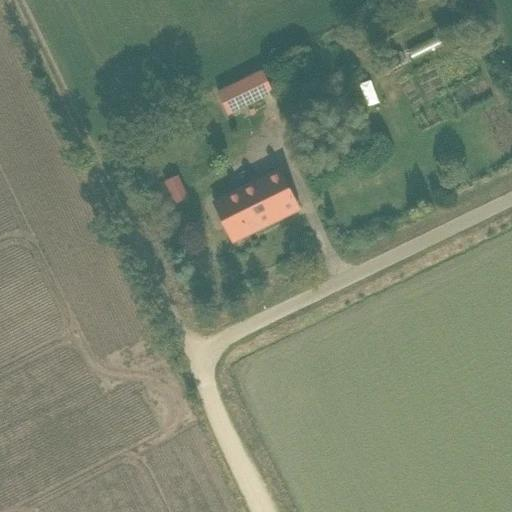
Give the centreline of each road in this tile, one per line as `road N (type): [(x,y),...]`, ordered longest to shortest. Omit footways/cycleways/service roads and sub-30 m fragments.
road 1 (unclassified): [(269,511),(186,346),(511,192)]
road 2 (track): [(186,346),(16,0)]
